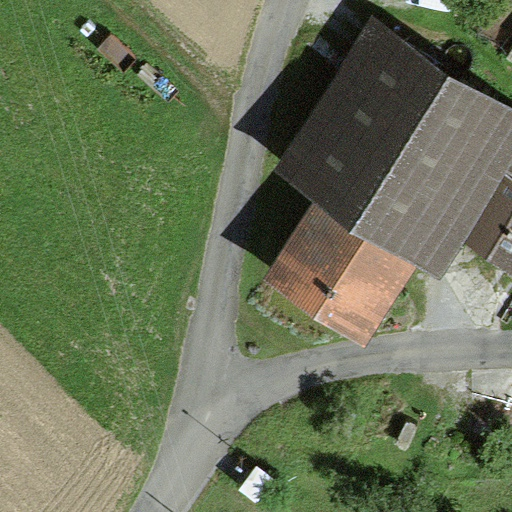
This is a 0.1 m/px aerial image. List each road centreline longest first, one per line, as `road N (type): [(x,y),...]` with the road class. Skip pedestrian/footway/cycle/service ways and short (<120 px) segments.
road 1 (residential): [(267,0),(248,49),(215,268),(216,400)]
road 2 (residential): [(511,345),(397,350),(216,400)]
road 3 (residential): [(216,400),(155,511)]
